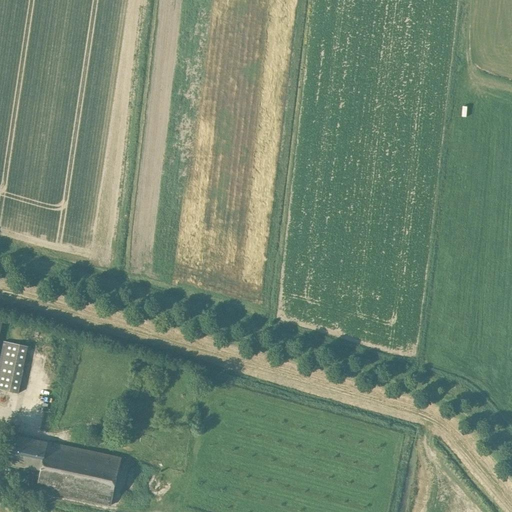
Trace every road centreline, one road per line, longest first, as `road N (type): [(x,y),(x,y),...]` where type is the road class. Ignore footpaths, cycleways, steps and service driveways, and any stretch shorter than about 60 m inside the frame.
road 1 (track): [(511,507),(452,436),(425,418),(0,294)]
road 2 (track): [(469,0),(472,75),(511,91)]
